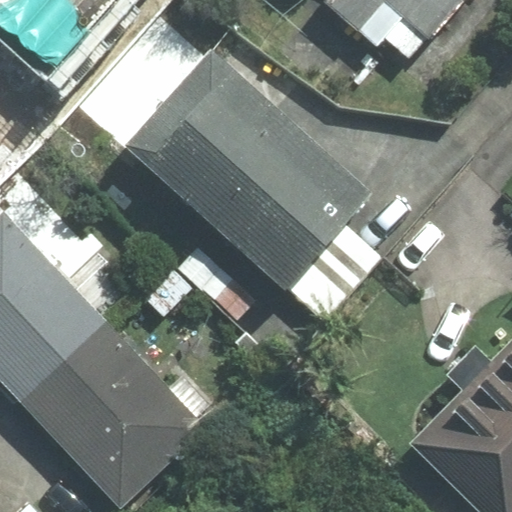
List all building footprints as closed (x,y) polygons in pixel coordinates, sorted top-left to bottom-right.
[(0,0),(0,60),(36,92),(118,0),(0,0)] [(338,0),(402,55),(450,0),(338,0)] [(372,253),(337,224),(369,187),(203,46),(118,146),(319,316),(372,253)] [(0,216),(0,363),(126,491),(205,415),(4,212),(0,216)] [(511,511),(511,325),(399,438),(472,511),(511,511)] [(31,511),(19,500),(6,511),(31,511)]
